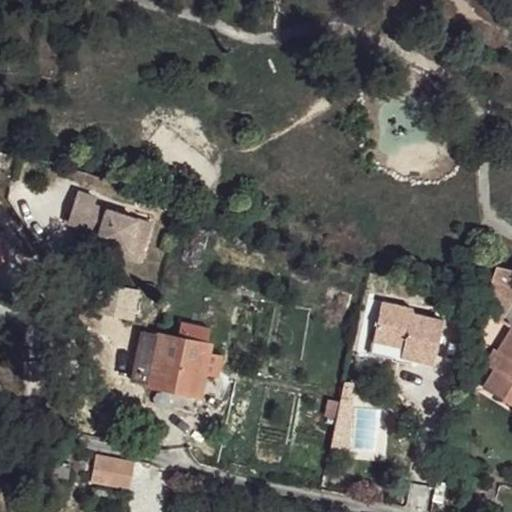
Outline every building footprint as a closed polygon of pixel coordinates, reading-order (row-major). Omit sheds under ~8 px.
[(85,204),(76,235),(93,240),(108,244),(106,250),(152,263),(157,244),(142,240),(145,229),(101,217),(104,209),(85,204)] [(160,233),(145,229),(142,240),(157,244),(160,233)] [(0,269),(9,273),(20,250),(0,239),(0,269)] [(108,244),(93,240),(91,246),(106,250),(108,244)] [(152,263),(106,250),(103,258),(150,271),(152,263)] [(511,303),(511,272),(498,269),(488,299),(507,310),(511,303)] [(131,289),(114,286),(106,304),(121,311),(131,289)] [(158,307),(141,297),(135,307),(154,318),(158,307)] [(419,309),(391,306),(385,349),(413,351),(412,362),(446,368),(450,318),(418,315),(419,309)] [(511,325),(499,346),(508,354),(485,384),(511,403),(511,325)] [(169,337),(156,331),(132,374),(145,380),(169,337)] [(187,349),(169,337),(145,380),(144,387),(157,393),(186,410),(194,413),(204,396),(210,384),(216,366),(187,349)] [(194,340),(187,349),(216,366),(219,355),(194,340)] [(413,351),(385,349),(384,358),(412,362),(413,351)] [(219,390),(210,384),(204,396),(215,400),(219,390)] [(186,410),(157,393),(149,407),(178,421),(186,410)] [(350,406),(338,454),(354,457),(361,408),(350,406)] [(133,466),(91,456),(87,481),(128,491),(133,466)]
